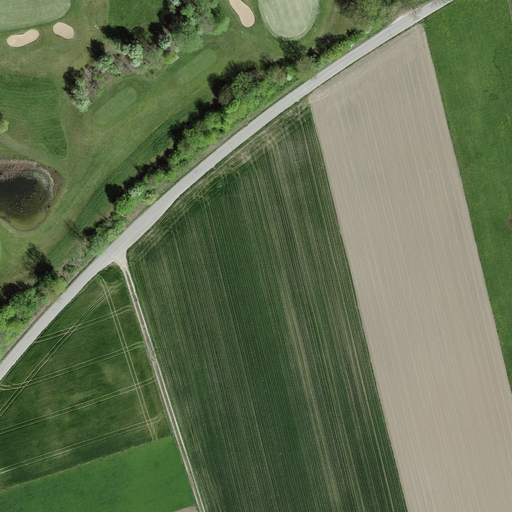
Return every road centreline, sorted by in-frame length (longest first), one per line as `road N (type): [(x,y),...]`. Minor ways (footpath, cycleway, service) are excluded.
road 1 (unclassified): [(0,373),(76,284),(239,137),(445,0)]
road 2 (track): [(218,155),(326,511)]
road 3 (track): [(115,248),(199,511)]
